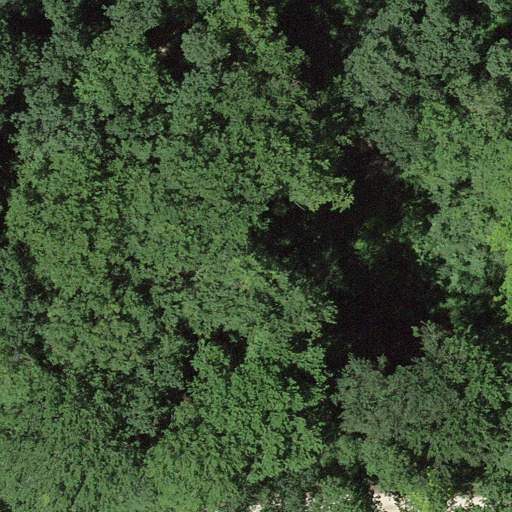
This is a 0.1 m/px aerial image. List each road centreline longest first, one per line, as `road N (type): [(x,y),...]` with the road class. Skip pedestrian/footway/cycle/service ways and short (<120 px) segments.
road 1 (track): [(0,11),(511,16)]
road 2 (track): [(284,511),(347,499),(503,511)]
